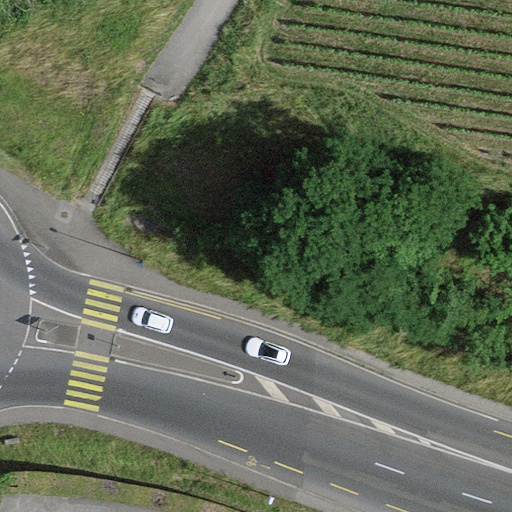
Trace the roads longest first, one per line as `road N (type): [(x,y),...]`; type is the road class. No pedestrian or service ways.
road 1 (secondary): [(511,476),(319,385),(55,289),(0,248)]
road 2 (secondary): [(0,384),(87,378),(155,389),(511,477)]
